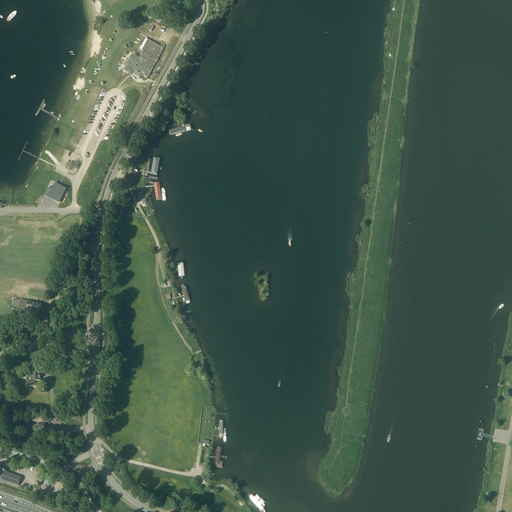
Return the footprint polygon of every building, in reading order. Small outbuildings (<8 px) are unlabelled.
[(146,38),(140,49),(144,51),(149,41),(146,38)] [(149,41),(138,62),(139,65),(136,69),(143,73),(141,75),(148,78),(164,49),(149,41)] [(188,129),(187,128),(172,132),(171,135),(174,136),(188,131),(188,129)] [(152,158),(150,177),(156,177),(158,159),(152,158)] [(158,182),(152,183),(155,205),(161,204),(158,182)] [(55,184),(48,197),(59,203),(66,189),(55,184)] [(173,235),(162,217),(158,219),(169,237),(173,235)] [(182,285),(180,287),(185,306),(190,304),(185,286),(182,285)] [(21,300),(14,299),(12,305),(19,307),(19,308),(40,313),(42,305),(21,300)] [(215,356),(207,335),(201,338),(210,358),(215,356)] [(25,387),(28,387),(35,386),(35,381),(41,380),(39,372),(31,373),(32,381),(26,382),(27,382),(24,382),(25,387)] [(36,431),(38,438),(45,437),(44,433),(45,432),(44,425),(40,425),(39,424),(35,425),(31,426),(32,431),(36,431)] [(221,448),(216,448),(213,468),(218,469),(221,448)] [(4,472),(1,471),(1,469),(0,468),(0,478),(2,479),(1,480),(18,486),(21,478),(4,472)] [(264,511),(265,511),(251,496),(248,498),(260,511),(264,511)]
